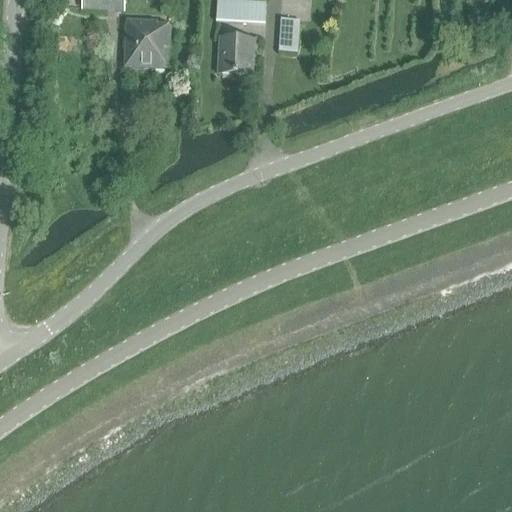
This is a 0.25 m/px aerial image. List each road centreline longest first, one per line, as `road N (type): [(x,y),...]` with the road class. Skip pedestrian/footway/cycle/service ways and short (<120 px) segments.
road 1 (tertiary): [(511,85),(204,200),(153,235),(64,319),(0,359)]
road 2 (tertiary): [(0,427),(172,321),(292,267),(511,189)]
road 3 (tertiary): [(0,205),(15,0)]
